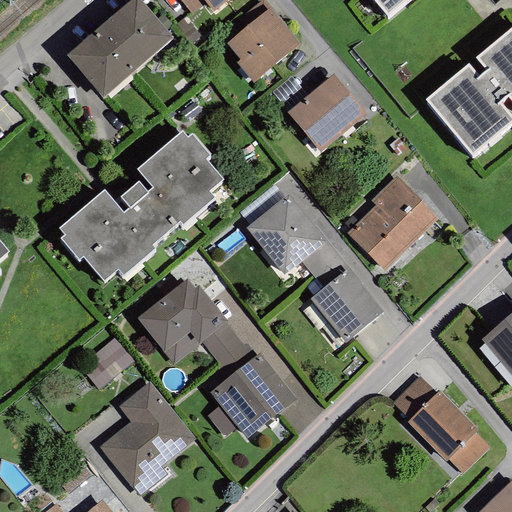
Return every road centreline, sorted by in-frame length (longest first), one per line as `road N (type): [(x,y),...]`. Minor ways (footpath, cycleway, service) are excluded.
road 1 (residential): [(511,239),(346,392),(233,511)]
road 2 (unknown): [(417,326),(511,436)]
road 3 (residential): [(92,0),(0,79)]
